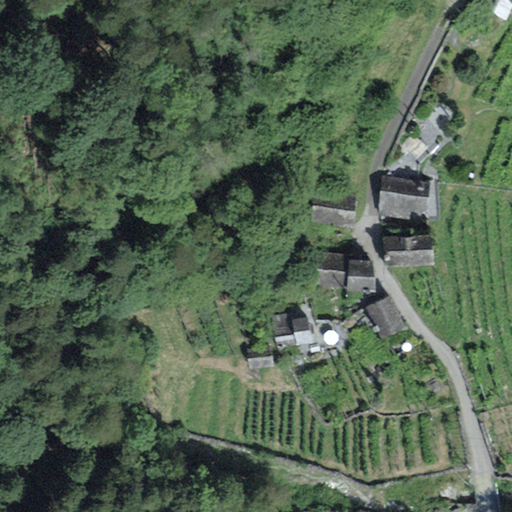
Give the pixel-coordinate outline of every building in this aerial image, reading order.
[(429,182),(381,177),(377,216),(409,220),(410,212),(425,214),(429,182)] [(313,194),(310,222),(353,226),(356,197),(313,194)] [(382,239),(385,269),(433,265),(431,235),(382,239)] [(346,289),(349,261),(349,255),(320,253),(317,286),(346,289)] [(349,261),(346,289),(346,291),(375,293),(372,262),(349,261)] [(405,326),(388,295),(365,308),(382,340),(405,326)] [(295,340),(296,346),(312,343),(308,317),(292,320),(290,312),(271,315),(276,343),(295,340)] [(270,346),(246,349),(248,369),(273,366),(270,346)]
